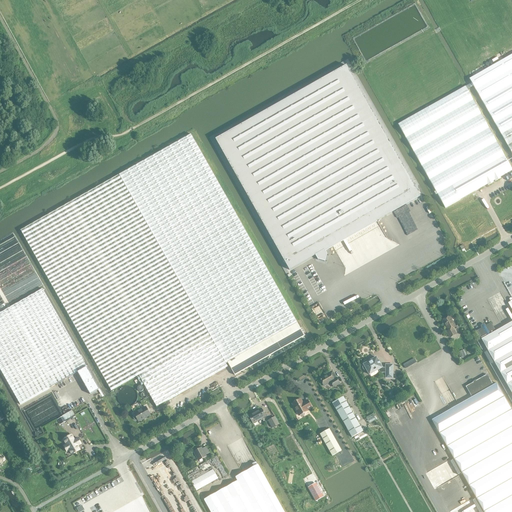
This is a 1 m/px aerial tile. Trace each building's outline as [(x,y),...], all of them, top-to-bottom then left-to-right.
[(511,54),(469,79),(511,153),(511,54)] [(288,270),(419,196),(383,133),(345,66),(214,140),(288,270)] [(398,124),(445,208),(487,185),(487,186),(493,182),(493,181),(494,181),(495,181),(501,178),(500,177),(511,170),(511,169),(465,86),(398,124)] [(20,230),(111,391),(139,375),(157,407),(227,367),(225,363),(295,324),(297,322),(191,133),(20,230)] [(90,394),(99,389),(42,289),(0,313),(0,369),(20,405),(77,372),(90,394)] [(304,293),(311,306),(319,302),(311,289),(304,293)] [(455,327),(449,316),(448,317),(447,317),(444,318),(444,319),(442,320),(445,327),(447,331),(446,332),(450,338),(456,334),(453,328),(455,327)] [(487,350),(511,393),(511,321),(495,331),(481,339),(487,350)] [(297,322),(295,324),(227,362),(235,375),(304,336),(297,322)] [(482,328),(477,331),(481,339),(495,331),(491,324),(485,327),(484,325),(483,325),(482,326),(481,327),(482,328)] [(369,375),(378,370),(380,373),(386,373),(386,378),(393,378),(393,365),(386,365),(386,368),(382,368),(376,358),(368,362),(366,360),(365,361),(364,361),(364,362),(363,363),(363,364),(363,365),(363,366),(362,367),(363,368),(363,369),(364,370),(366,369),(369,375)] [(414,358),(403,364),(405,368),(417,362),(414,358)] [(324,386),(331,382),(333,387),(339,383),(336,378),(334,380),(330,373),(320,379),(324,386)] [(511,511),(511,410),(496,383),(493,385),(487,374),(466,387),(472,397),(432,420),(483,511),(511,511)] [(136,399),(136,398),(136,396),(136,395),(135,393),(134,392),(133,391),(131,390),(130,390),(129,390),(127,390),(125,390),(123,391),(122,392),(121,393),(121,395),(120,396),(120,398),(120,399),(120,400),(121,402),(122,403),(123,404),(125,405),(126,406),(128,406),(129,406),(131,405),(133,405),(134,404),(135,402),(136,401),(136,399)] [(343,397),(337,400),(332,403),(352,437),(363,431),(343,397)] [(301,415),(307,412),(306,410),(312,407),(308,401),(303,404),(300,400),(298,401),(298,400),(297,400),(295,401),(294,402),(295,403),(293,404),(297,412),(298,412),(299,411),(301,415)] [(134,414),(135,416),(134,416),(134,417),(133,418),(135,420),(136,421),(137,421),(138,420),(139,422),(150,415),(146,407),(134,414)] [(266,416),(262,408),(248,416),(253,424),(266,416)] [(72,410),(62,416),(63,416),(65,421),(66,422),(76,416),(72,410)] [(275,417),(268,421),(272,428),(279,424),(275,417)] [(320,434),(332,456),(342,451),(329,429),(320,434)] [(68,443),(66,444),(66,443),(66,444),(66,445),(64,446),(67,451),(71,449),(73,454),(80,450),(77,445),(80,443),(78,438),(74,440),(71,435),(72,435),(71,435),(65,438),(68,443)] [(194,452),(199,461),(206,457),(205,455),(210,453),(206,447),(202,449),(201,448),(194,452)] [(440,505),(444,509),(450,506),(453,503),(458,500),(457,499),(460,496),(459,496),(458,494),(459,493),(456,490),(458,489),(457,488),(459,487),(445,458),(441,462),(440,461),(441,461),(430,466),(428,462),(426,460),(424,458),(421,460),(419,461),(440,505)] [(284,511),(258,465),(235,478),(238,482),(204,500),(210,511),(284,511)] [(191,482),(196,491),(218,479),(213,470),(191,482)] [(316,484),(309,488),(315,499),(322,494),(316,484)]
